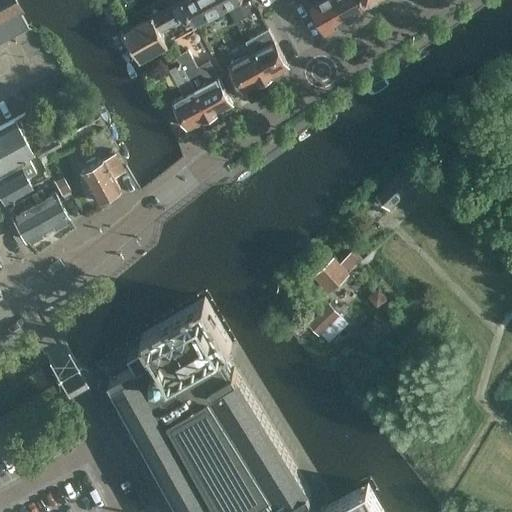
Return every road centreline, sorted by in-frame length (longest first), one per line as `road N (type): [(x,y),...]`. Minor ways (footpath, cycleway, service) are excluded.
road 1 (secondary): [(29,295),(324,81)]
road 2 (unclassified): [(29,295),(70,370),(94,444)]
road 3 (secondary): [(324,81),(441,0)]
